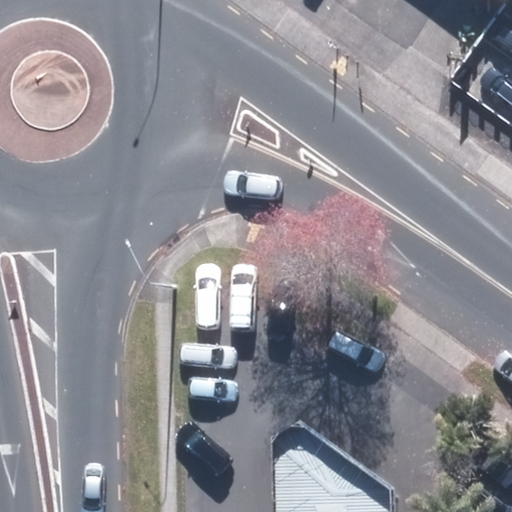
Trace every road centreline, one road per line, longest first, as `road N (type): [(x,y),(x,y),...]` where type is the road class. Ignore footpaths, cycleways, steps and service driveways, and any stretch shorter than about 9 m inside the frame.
road 1 (secondary): [(147,24),(314,100),(406,221)]
road 2 (secondary): [(104,191),(83,329),(83,511)]
road 3 (secondary): [(406,221),(148,159)]
road 4 (secondary): [(147,24),(165,62),(164,111),(148,159)]
road 5 (secondary): [(511,297),(406,221)]
